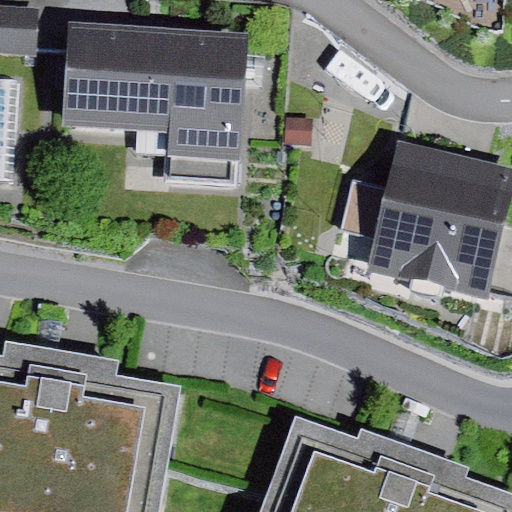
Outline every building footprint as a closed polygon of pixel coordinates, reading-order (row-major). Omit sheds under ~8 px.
[(40,10),(0,7),(0,56),(37,59),(40,10)] [(248,37),(70,24),(62,127),(170,135),(167,179),(237,184),(248,37)] [(313,120),(288,118),(285,146),(311,148),(313,120)] [(388,189),(354,181),(342,233),(377,242),(369,274),(487,302),(511,199),(511,171),(399,144),(388,189)] [(10,359),(0,357),(0,511),(164,511),(183,390),(119,380),(122,363),(73,357),(12,348),(10,359)] [(358,441),(296,418),(260,511),(511,511),(511,497),(469,482),(473,471),(426,453),(362,430),(358,441)]
